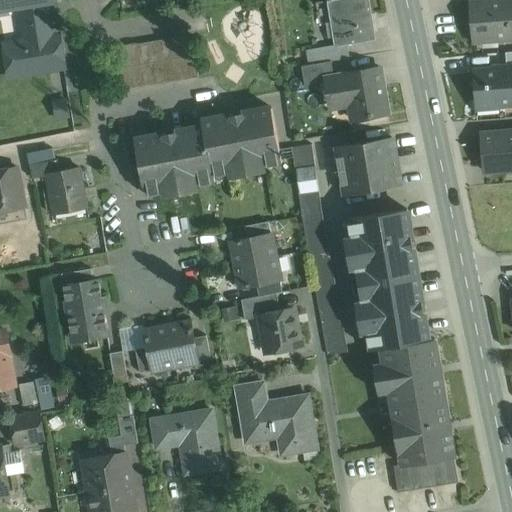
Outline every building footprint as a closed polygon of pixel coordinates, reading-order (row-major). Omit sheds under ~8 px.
[(52,0),(0,0),(0,13),(10,12),(13,7),(20,6),(45,2),(53,1),(52,0)] [(368,0),(333,0),(328,1),(335,46),(348,44),(375,39),(368,0)] [(511,0),(489,0),(469,2),(473,43),(511,40),(511,0)] [(51,36),(45,2),(20,6),(26,41),(51,36)] [(58,35),(51,36),(26,41),(5,45),(10,76),(63,67),(58,35)] [(191,35),(181,37),(184,57),(195,56),(191,35)] [(181,37),(170,38),(173,59),(184,57),(181,37)] [(170,38),(159,40),(162,61),(172,59),(173,59),(170,38)] [(159,40),(148,42),(151,63),(161,61),(162,61),(159,40)] [(148,42),(137,44),(141,65),(150,63),(151,63),(148,42)] [(137,43),(126,45),(129,67),(139,65),(141,65),(137,44),(137,43)] [(335,46),(310,51),(313,64),(350,58),(348,44),(335,46)] [(126,45),(114,47),(118,68),(127,67),(129,67),(126,45)] [(184,57),(187,79),(199,77),(195,56),(184,57)] [(173,59),(172,59),(176,81),(187,79),(184,57),(173,59)] [(162,61),(161,61),(165,83),(176,81),(172,59),(162,61)] [(151,63),(150,63),(153,85),(165,83),(161,61),(151,63)] [(332,61),(302,66),(305,85),(326,81),(325,76),(334,75),(332,61)] [(141,65),(139,65),(142,87),(153,85),(150,63),(141,65)] [(129,67),(127,67),(131,89),(142,87),(139,65),(129,67)] [(507,70),(474,72),(477,109),(501,107),(500,104),(511,103),(511,66),(507,66),(507,70)] [(118,68),(116,69),(119,90),(131,89),(127,67),(118,68)] [(334,75),(325,76),(326,81),(330,104),(349,101),(353,120),(388,114),(380,67),(334,75)] [(203,127),(214,176),(230,173),(231,178),(266,171),(265,166),(282,163),(272,108),(202,121),(203,127)] [(214,176),(203,127),(135,140),(146,195),(163,192),(164,197),(199,190),(198,185),(215,182),(214,176)] [(511,131),(482,134),(485,172),(511,169),(511,131)] [(392,138),(337,147),(339,158),(333,159),(338,185),(343,184),(345,195),(400,186),(392,138)] [(348,352),(322,211),(312,144),(292,147),(302,215),(327,355),(348,352)] [(57,160),(30,165),(33,179),(47,176),(47,174),(60,171),(57,160)] [(17,167),(0,170),(0,211),(25,207),(17,167)] [(60,171),(47,174),(47,176),(55,214),(87,208),(79,167),(60,171)] [(359,284),(418,274),(407,209),(348,219),(351,236),(345,237),(350,270),(356,269),(359,284)] [(269,222),(245,226),(247,238),(271,233),(269,222)] [(247,238),(232,241),(236,265),(276,257),(271,233),(247,238)] [(276,257),(236,265),(241,288),(257,285),(280,280),(276,257)] [(91,269),(62,274),(64,286),(93,281),(91,269)] [(418,274),(359,284),(361,301),(355,302),(361,334),(367,333),(369,350),(381,348),(429,340),(418,274)] [(93,281),(64,286),(73,341),(108,335),(105,313),(107,313),(104,298),(102,298),(99,280),(93,281)] [(280,280),(257,285),(259,297),(277,293),(282,292),(280,280)] [(20,283),(0,287),(0,307),(1,314),(25,309),(22,294),(26,293),(26,289),(22,290),(20,283)] [(259,297),(241,300),(245,320),(260,317),(259,316),(280,312),(277,293),(276,294),(259,297)] [(280,312),(259,316),(260,317),(266,352),(301,346),(294,309),(280,312)] [(191,322),(168,327),(175,366),(199,361),(194,338),(191,322)] [(168,327),(144,331),(147,347),(152,371),(175,366),(168,327)] [(5,331),(0,331),(0,388),(14,385),(8,356),(9,355),(5,331)] [(206,336),(194,338),(199,361),(211,359),(206,336)] [(429,340),(381,348),(383,364),(374,366),(378,393),(390,391),(393,406),(445,397),(435,339),(429,340)] [(147,347),(135,349),(140,373),(152,371),(147,347)] [(123,351),(110,353),(115,383),(128,381),(123,351)] [(47,375),(19,382),(22,394),(36,390),(41,408),(54,405),(47,375)] [(308,396),(267,403),(263,383),(236,387),(243,425),(249,424),(252,441),(287,435),(290,453),(317,448),(308,396)] [(445,397),(393,406),(402,464),(403,466),(454,457),(455,457),(445,397)] [(128,400),(116,402),(119,418),(131,416),(128,400)] [(212,410),(153,420),(157,448),(181,444),(186,474),(222,468),(212,410)] [(40,412),(10,417),(15,444),(45,439),(40,412)] [(119,418),(122,435),(109,438),(112,455),(126,453),(125,445),(138,443),(133,415),(131,416),(119,418)] [(10,444),(0,445),(0,493),(7,492),(8,495),(9,494),(6,476),(24,473),(20,450),(12,452),(10,444)] [(112,455),(83,460),(89,492),(131,485),(126,453),(112,455)] [(454,457),(403,466),(402,464),(394,466),(398,493),(459,484),(454,457)] [(135,511),(131,485),(89,492),(91,511),(135,511)]
